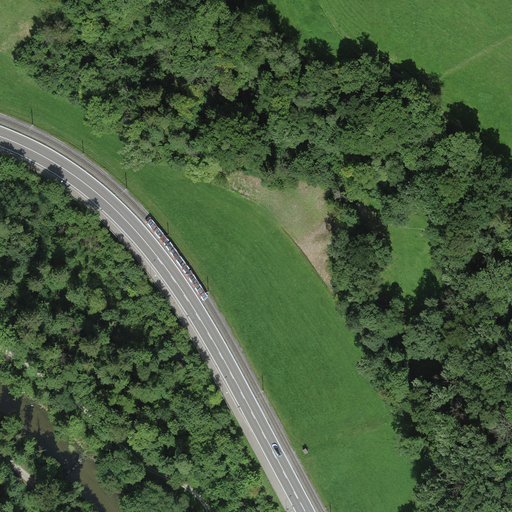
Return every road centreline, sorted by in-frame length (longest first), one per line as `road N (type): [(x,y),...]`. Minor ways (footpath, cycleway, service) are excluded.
road 1 (secondary): [(305,511),(211,336),(147,244),(74,175),(0,136)]
road 2 (track): [(209,511),(0,348)]
